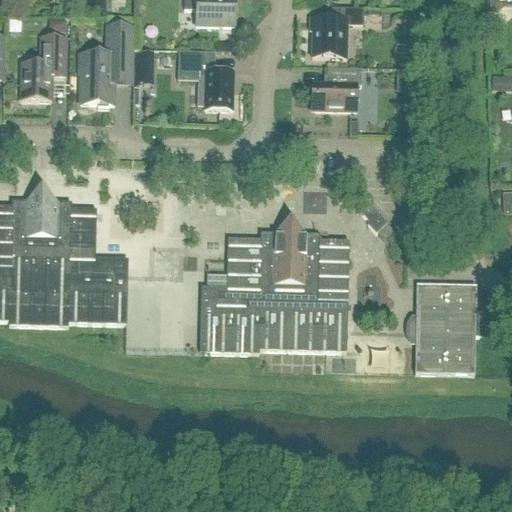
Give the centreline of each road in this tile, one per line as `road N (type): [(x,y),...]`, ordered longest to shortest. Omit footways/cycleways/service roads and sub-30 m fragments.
road 1 (track): [(439,0),(440,189),(458,237),(511,297)]
road 2 (residential): [(263,147),(135,153),(112,137),(0,134)]
road 3 (residential): [(263,147),(261,53),(281,17),(281,0)]
road 4 (residential): [(388,151),(263,147)]
